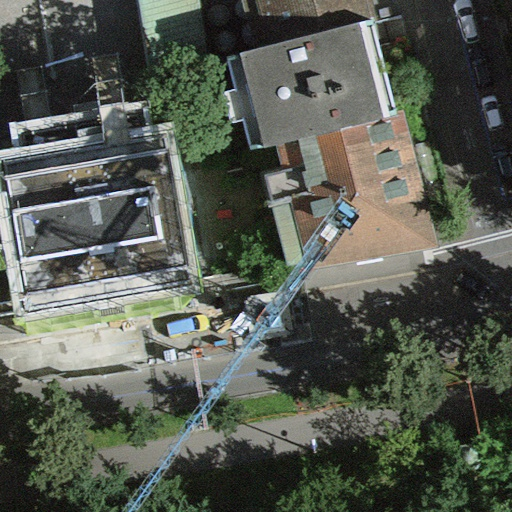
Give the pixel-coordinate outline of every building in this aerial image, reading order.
[(227,58),(373,21),(367,0),(141,0),(154,77),(227,58)] [(283,139),(396,111),(382,58),(373,21),(227,58),(250,146),(283,139)] [(410,166),(396,111),(283,139),(315,259),(340,254),(383,247),(383,248),(428,240),(429,235),(418,194),(417,194),(410,166)] [(5,172),(28,308),(113,295),(201,277),(175,122),(1,152),(5,172)] [(0,312),(28,308),(5,172),(0,172),(0,312)]
